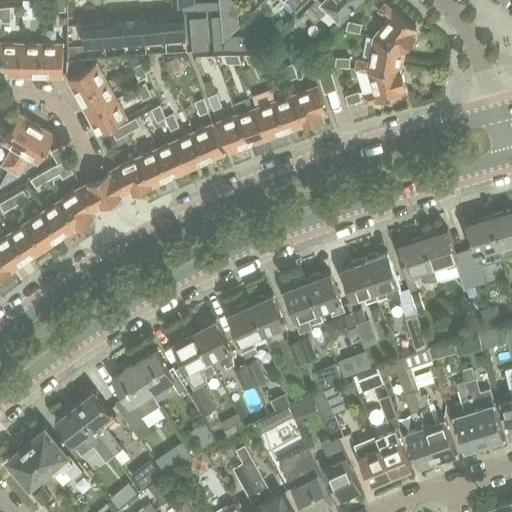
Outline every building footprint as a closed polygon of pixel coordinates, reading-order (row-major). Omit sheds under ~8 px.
[(55,0),(56,10),(65,10),(65,0),(55,0)] [(218,0),(186,0),(183,0),(183,9),(219,8),(218,0)] [(287,0),(296,9),(305,0),(287,0)] [(314,0),(305,10),(315,19),(329,6),(339,16),(353,0),(314,0)] [(388,18),(374,35),(404,49),(414,35),(410,32),(414,26),(383,2),(379,9),(388,18)] [(1,6),(1,17),(1,20),(10,20),(10,5),(1,6)] [(220,14),(211,15),(214,48),(223,47),(220,14)] [(184,15),(164,17),(166,38),(186,36),(184,15)] [(206,15),(190,16),(192,49),(192,50),(209,48),(206,15)] [(164,17),(144,18),(145,39),(166,38),(164,17)] [(144,18),(123,20),(125,41),(145,39),(144,18)] [(348,19),(346,28),(360,32),(362,23),(348,19)] [(123,20),(103,21),(105,42),(125,41),(123,20)] [(278,20),(273,25),(277,29),(282,25),(278,20)] [(103,21),(83,23),(84,44),(105,42),(103,21)] [(292,27),(287,22),(283,27),(287,32),(292,27)] [(400,66),(404,49),(374,35),(369,60),(356,58),(355,68),(369,71),(400,66)] [(22,72),(23,40),(2,39),(1,72),(7,72),(22,72)] [(37,73),(42,73),(43,41),(23,40),(22,72),(35,73),(37,73)] [(63,74),(63,63),(64,41),(43,41),(42,73),(46,73),(46,74),(47,74),(47,73),(63,74)] [(278,46),(269,50),(274,63),(283,59),(278,46)] [(224,53),(227,62),(241,62),(238,53),(224,53)] [(259,53),(245,53),(249,62),(263,62),(259,53)] [(336,56),(336,65),(350,65),(350,56),(336,56)] [(176,57),(166,61),(170,71),(180,68),(176,57)] [(67,59),(67,72),(84,63),(84,58),(67,59)] [(76,90),(78,95),(107,79),(97,62),(80,71),(69,76),(76,90)] [(141,62),(133,66),(139,78),(147,74),(141,62)] [(293,62),(284,65),(289,78),(298,75),(293,62)] [(405,83),(400,66),(369,71),(374,89),(363,93),(366,101),(403,90),(401,84),(405,83)] [(116,97),(107,79),(78,95),(82,100),(88,112),(116,97)] [(151,94),(145,82),(137,86),(143,98),(151,94)] [(317,85),(297,92),(308,121),(322,116),(321,111),(326,109),(317,85)] [(361,96),(357,88),(348,91),(351,100),(361,96)] [(217,92),(209,95),(213,108),(222,105),(217,92)] [(288,128),(308,121),(297,92),(278,99),(288,128)] [(203,96),(195,100),(200,113),(209,109),(203,96)] [(127,115),(116,97),(88,112),(98,130),(98,131),(109,125),(127,115)] [(258,106),(269,135),(288,128),(278,99),(258,106)] [(157,120),(166,116),(160,103),(151,107),(157,120)] [(249,142),(269,135),(258,106),(239,113),(249,142)] [(10,168),(38,123),(29,118),(21,113),(20,112),(3,141),(11,146),(1,163),(10,168)] [(173,112),(165,115),(171,128),(179,124),(173,112)] [(230,149),(249,142),(239,113),(219,120),(230,149)] [(124,123),(128,131),(140,124),(136,117),(124,123)] [(194,130),(207,158),(225,150),(213,122),(194,130)] [(46,128),(38,123),(10,168),(18,173),(28,157),(37,162),(48,144),(55,134),(46,128)] [(116,137),(128,131),(124,123),(112,129),(116,137)] [(189,167),(207,158),(194,130),(176,138),(189,167)] [(171,175),(189,167),(176,138),(158,146),(171,175)] [(66,158),(59,145),(51,150),(58,162),(66,158)] [(158,146),(140,155),(152,183),(171,175),(158,146)] [(134,191),(152,183),(140,155),(116,166),(116,164),(114,164),(115,166),(109,170),(107,170),(106,171),(99,175),(112,198),(119,194),(121,195),(121,193),(132,187),(134,191)] [(55,164),(43,170),(48,179),(60,172),(55,164)] [(43,170),(31,177),(36,186),(48,179),(43,170)] [(90,180),(84,183),(83,183),(82,182),(81,183),(82,184),(71,191),(61,198),(78,224),(94,213),(91,209),(102,203),(104,205),(104,204),(105,204),(105,202),(108,200),(112,198),(99,175),(95,177),(92,179),(91,179),(90,180)] [(23,188),(12,195),(16,203),(28,196),(23,188)] [(0,202),(4,210),(16,203),(12,195),(0,201),(0,202)] [(61,198),(44,209),(61,235),(78,224),(61,198)] [(511,206),(490,213),(498,244),(502,256),(511,253),(511,206)] [(45,246),(61,235),(44,209),(28,220),(45,246)] [(498,244),(490,213),(465,221),(472,245),(464,248),(475,285),(485,282),(484,278),(480,263),(502,256),(498,244)] [(28,220),(11,230),(28,256),(45,246),(28,220)] [(448,227),(424,234),(433,263),(449,259),(449,260),(456,258),(464,288),(475,285),(464,248),(455,250),(448,227)] [(0,248),(12,267),(28,256),(11,230),(0,237),(0,248)] [(433,263),(424,234),(399,242),(407,265),(403,266),(409,286),(410,290),(417,288),(412,272),(420,270),(422,277),(427,279),(437,276),(433,263)] [(0,275),(12,267),(0,248),(0,275)] [(377,251),(366,255),(376,287),(380,297),(389,294),(399,291),(401,290),(401,289),(399,284),(388,250),(378,254),(377,251)] [(380,297),(376,287),(366,255),(353,259),(354,262),(344,266),(355,300),(367,296),(369,301),(380,297)] [(321,271),(309,275),(320,307),(330,303),(333,313),(345,309),(332,270),(322,273),(321,271)] [(308,311),(320,307),(309,275),(296,280),(297,283),(287,286),(300,326),(312,322),(308,311)] [(419,290),(411,293),(417,308),(424,306),(419,290)] [(263,293),(252,299),(265,329),(274,325),(276,330),(288,325),(273,292),(264,296),(263,293)] [(270,341),(265,329),(252,299),(240,304),(241,306),(231,311),(248,350),(270,341)] [(351,307),(356,320),(366,317),(361,303),(351,307)] [(346,324),(356,320),(351,307),(341,311),(346,324)] [(416,346),(427,343),(417,312),(406,316),(416,346)] [(206,321),(195,327),(210,356),(219,351),(227,366),(233,362),(232,349),(216,318),(207,323),(206,321)] [(506,333),(511,357),(511,321),(503,323),(506,333)] [(497,335),(506,333),(503,323),(495,325),(497,335)] [(210,356),(195,327),(182,334),(184,336),(175,341),(196,381),(217,370),(210,356)] [(298,336),(306,356),(316,352),(308,332),(298,336)] [(296,359),(306,356),(298,336),(288,339),(296,359)] [(469,351),(465,336),(455,339),(458,350),(459,353),(469,351)] [(433,344),(428,347),(432,358),(458,350),(455,339),(433,344)] [(412,365),(432,358),(428,347),(402,356),(406,367),(412,365)] [(186,394),(190,392),(188,387),(174,366),(170,369),(158,349),(136,362),(153,390),(171,379),(180,393),(184,391),(186,394)] [(255,354),(245,359),(256,382),(266,377),(255,354)] [(402,356),(378,365),(382,376),(398,370),(406,367),(402,356)] [(244,388),(256,382),(245,359),(233,365),(244,388)] [(151,431),(146,423),(133,403),(153,390),(136,362),(113,376),(124,396),(117,401),(140,437),(151,431)] [(354,374),(360,389),(383,379),(378,365),(354,374)] [(511,366),(506,368),(511,395),(503,398),(510,432),(511,431),(511,366)] [(475,376),(466,379),(484,439),(492,437),(493,440),(501,437),(500,434),(504,433),(494,400),(492,401),(490,391),(480,394),(475,376)] [(477,441),(484,439),(466,379),(458,381),(465,408),(455,411),(465,445),(469,444),(469,446),(478,444),(477,441)] [(199,381),(188,387),(190,392),(200,408),(203,413),(215,406),(212,401),(199,381)] [(335,382),(324,387),(335,412),(347,406),(335,382)] [(420,386),(414,388),(416,395),(437,455),(445,452),(446,455),(454,452),(453,449),(456,448),(445,416),(435,419),(425,392),(422,393),(420,386)] [(335,412),(324,387),(311,393),(323,417),(335,412)] [(96,388),(76,403),(110,449),(119,442),(104,424),(116,414),(113,410),(96,388)] [(437,455),(416,395),(414,388),(405,392),(417,426),(407,429),(418,461),(422,460),(423,463),(431,460),(430,457),(437,455)] [(377,433),(382,445),(392,472),(411,464),(400,438),(396,426),(401,424),(395,409),(388,393),(379,397),(392,427),(377,433)] [(113,453),(110,449),(76,403),(56,418),(74,441),(80,449),(82,452),(94,443),(102,454),(106,459),(113,453)] [(238,411),(221,420),(228,434),(245,425),(238,411)] [(258,432),(270,426),(265,415),(252,421),(258,432)] [(216,440),(204,421),(191,429),(202,448),(216,440)] [(28,439),(27,440),(50,467),(55,473),(64,466),(73,476),(82,468),(56,437),(45,424),(37,432),(35,431),(33,432),(32,432),(30,433),(29,434),(28,436),(28,438),(28,439)] [(392,472),(382,445),(377,433),(354,442),(359,454),(369,481),(392,472)] [(339,496),(360,486),(338,438),(332,441),(330,435),(320,440),(327,454),(329,452),(334,462),(324,467),(339,496)] [(40,475),(50,467),(27,440),(26,441),(24,441),(22,441),(20,441),(19,442),(18,444),(17,445),(17,447),(17,448),(8,456),(26,478),(24,480),(42,501),(52,493),(43,483),(45,481),(40,475)] [(236,448),(243,461),(272,511),(294,511),(282,490),(273,494),(245,444),(236,448)] [(204,448),(183,461),(190,471),(195,468),(198,473),(208,467),(205,462),(210,459),(204,448)] [(306,511),(332,499),(324,485),(328,483),(320,466),(316,458),(298,467),(304,479),(293,485),(306,511)] [(272,511),(243,461),(234,466),(255,504),(248,508),(249,511),(272,511)] [(157,477),(148,485),(154,493),(163,485),(157,477)] [(119,489),(110,496),(119,506),(127,500),(119,489)] [(110,498),(101,506),(106,511),(113,511),(118,508),(110,498)] [(195,511),(187,499),(179,505),(183,511),(195,511)] [(488,505),(485,505),(487,511),(508,511),(505,499),(497,502),(496,499),(487,502),(488,505)] [(214,511),(241,511),(243,511),(236,500),(229,505),(227,503),(214,511)] [(151,511),(156,508),(150,501),(144,506),(143,505),(135,511),(151,511)]
